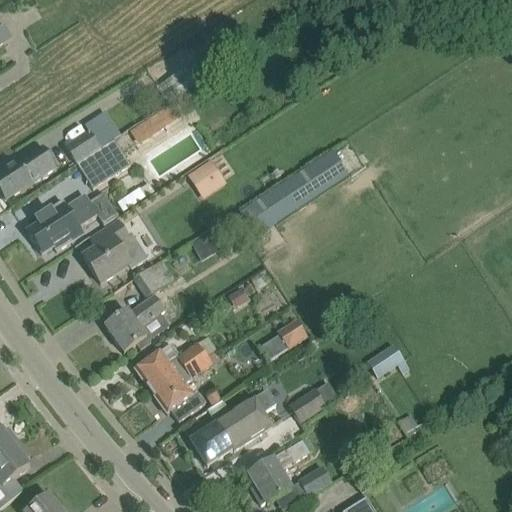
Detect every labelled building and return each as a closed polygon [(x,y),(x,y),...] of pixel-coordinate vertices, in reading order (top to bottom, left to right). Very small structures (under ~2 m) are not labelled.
[(0,48),(10,42),(2,29),(0,30),(0,48)] [(185,71),(157,89),(168,106),(196,87),(185,71)] [(76,165),(100,150),(89,134),(66,148),(76,165)] [(100,150),(76,165),(93,191),(130,167),(114,141),(100,150)] [(32,186),(57,170),(43,150),(19,166),(19,165),(0,177),(0,195),(5,204),(32,186)] [(239,218),(254,241),(346,180),(331,157),(239,218)] [(209,163),(186,179),(203,203),(226,187),(209,163)] [(27,236),(42,257),(53,249),(57,254),(72,245),(68,238),(97,218),(104,228),(119,219),(104,196),(72,216),(63,203),(34,222),(39,228),(27,236)] [(130,267),(118,247),(129,240),(118,224),(90,242),(96,252),(83,260),(100,287),(130,267)] [(192,248),(202,266),(226,253),(216,235),(192,248)] [(136,281),(148,300),(174,284),(162,265),(136,281)] [(256,293),(251,285),(246,288),(250,296),(256,293)] [(241,291),(228,298),(235,310),(248,302),(241,291)] [(162,335),(154,323),(165,315),(165,314),(154,299),(130,317),(127,314),(105,330),(124,357),(136,348),(140,354),(151,346),(149,344),(162,335)] [(276,335),(279,339),(287,352),(288,354),(308,341),(296,323),(276,335)] [(151,395),(177,377),(184,372),(196,364),(198,367),(207,360),(197,347),(177,361),(176,359),(168,365),(161,355),(135,373),(151,395)] [(366,367),(377,383),(405,364),(394,348),(366,367)] [(214,355),(207,360),(212,367),(219,362),(214,355)] [(184,372),(177,377),(151,395),(167,417),(171,415),(179,426),(195,414),(205,407),(197,396),(193,399),(185,388),(192,382),(212,367),(207,360),(198,367),(196,364),(184,372)] [(329,385),(318,391),(326,404),(337,398),(329,385)] [(326,409),(315,392),(289,410),(300,427),(326,409)] [(226,409),(223,411),(221,413),(225,420),(226,420),(244,447),(272,429),(263,415),(275,407),(267,394),(255,402),(231,417),(226,409)] [(221,413),(223,411),(226,409),(222,403),(208,413),(217,428),(191,444),(207,470),(233,453),(234,454),(244,447),(226,420),(225,420),(221,413)] [(398,426),(407,440),(419,433),(411,419),(398,426)] [(190,428),(182,434),(186,440),(194,435),(190,428)] [(0,458),(19,444),(8,430),(3,435),(0,430),(0,458)] [(19,444),(0,458),(0,486),(3,490),(30,468),(25,463),(31,459),(19,444)] [(267,508),(292,493),(278,470),(291,462),(293,466),(310,456),(302,444),(248,477),(259,494),(254,497),(261,509),(266,506),(267,508)] [(322,469),(298,484),(308,501),(333,487),(322,469)] [(349,477),(361,498),(374,490),(362,469),(349,477)] [(59,511),(48,498),(33,511),(31,511),(59,511)] [(372,511),(366,501),(348,511),(372,511)]
